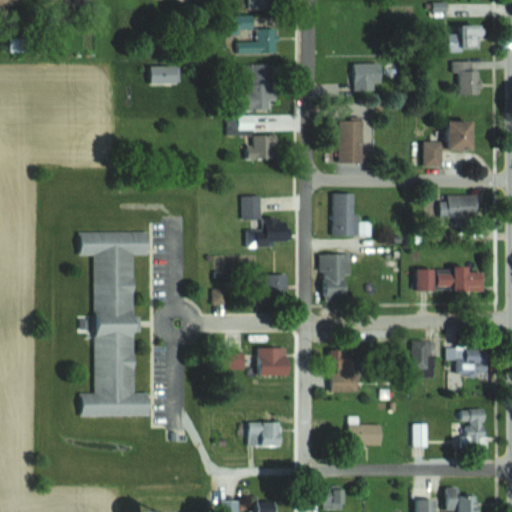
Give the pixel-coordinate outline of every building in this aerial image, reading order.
[(486,48),(486,25),(465,25),(465,48),(486,48)] [(279,28),(258,28),(258,41),(236,41),(236,54),(279,54),(279,28)] [(481,94),(481,70),(473,70),(473,61),(456,61),(456,94),(481,94)] [(354,63),(354,91),(378,91),(378,83),(382,83),(382,63),(354,63)] [(278,64),(242,64),(243,110),(272,109),(272,100),(278,100),(278,64)] [(341,163),(365,163),(365,117),(341,116),(341,163)] [(425,140),(425,167),(444,167),(444,151),(479,151),(478,120),(450,121),(450,140),(425,140)] [(249,135),(249,159),(279,159),(279,135),(249,135)] [(331,235),(357,235),(357,193),(331,193),(331,235)] [(448,195),(448,220),(478,220),(478,195),(448,195)] [(242,196),(242,220),(261,220),(261,196),(242,196)] [(265,218),(265,230),(245,230),(246,248),(288,247),(287,218),(265,218)] [(93,255),(95,393),(81,394),(82,416),(151,415),(151,393),(138,393),(135,254),(150,254),(150,231),(78,232),(78,255),(93,255)] [(323,254),(323,296),(350,296),(351,254),(323,254)] [(486,292),(486,270),(456,269),(455,271),(417,270),(416,290),(486,292)] [(288,274),(266,274),(266,300),(288,300),(288,274)] [(411,371),(433,371),(433,340),(411,340),(411,371)] [(488,373),(487,345),(455,346),(456,374),(488,373)] [(291,347),(259,347),(259,376),(291,376),(291,347)] [(333,350),(333,392),(364,392),(364,350),(333,350)] [(488,408),(461,408),(461,422),(462,422),(462,447),(488,447),(488,408)] [(283,445),(283,422),(250,422),(250,445),(283,445)] [(448,487),(448,511),(480,511),(480,495),(462,495),(462,487),(448,487)] [(437,511),(437,500),(415,500),(415,511),(437,511)]
